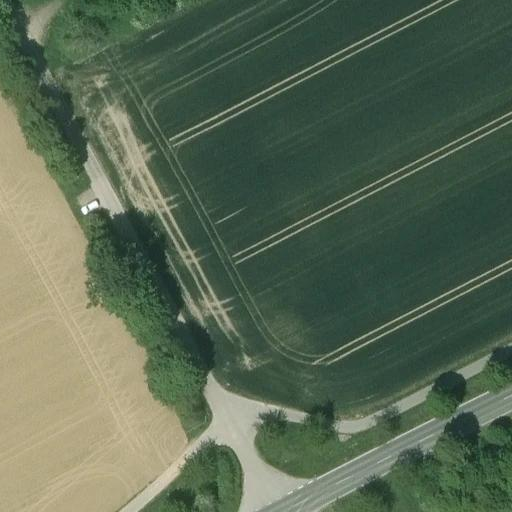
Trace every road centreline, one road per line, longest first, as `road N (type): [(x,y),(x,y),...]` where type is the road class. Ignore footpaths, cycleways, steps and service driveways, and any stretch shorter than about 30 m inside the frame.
road 1 (track): [(7,0),(230,427)]
road 2 (track): [(230,427),(273,417),(338,429),(397,413),(511,351)]
road 3 (secondary): [(295,511),(511,402)]
road 4 (track): [(230,427),(131,511)]
